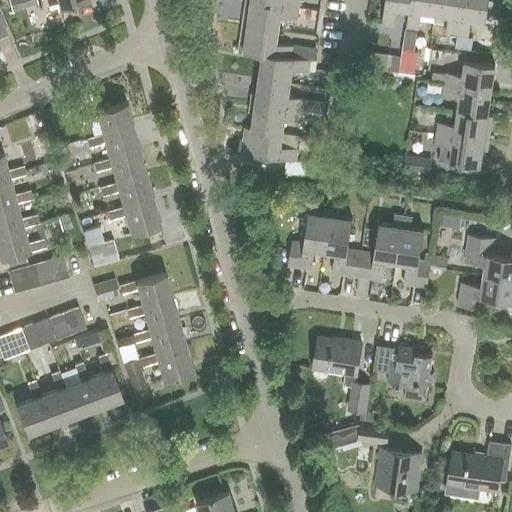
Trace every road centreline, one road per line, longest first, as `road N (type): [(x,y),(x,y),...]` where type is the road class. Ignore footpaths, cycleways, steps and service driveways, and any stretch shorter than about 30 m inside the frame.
road 1 (residential): [(247,318),(298,304),(444,323),(463,343),(457,402),(511,412)]
road 2 (residential): [(247,318),(168,33)]
road 3 (residential): [(51,511),(279,439)]
road 4 (residential): [(0,111),(168,33)]
road 5 (residential): [(279,439),(247,318)]
